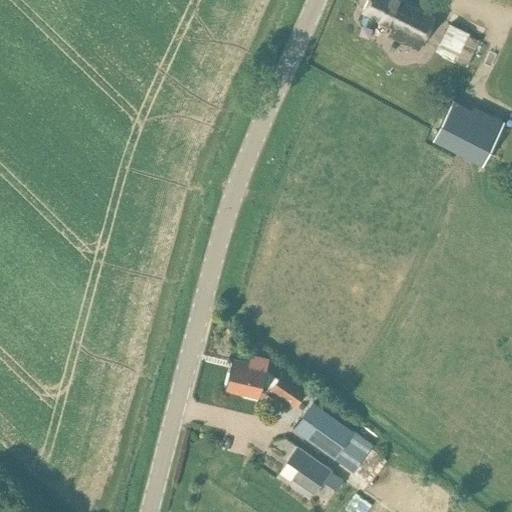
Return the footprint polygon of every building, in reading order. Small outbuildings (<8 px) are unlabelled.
[(388,35),(406,44),(417,50),(434,16),(401,0),(367,0),(362,11),(392,26),(388,35)] [(434,52),(466,69),(481,40),(449,23),(434,52)] [(453,101),(434,140),(480,163),(502,120),(477,108),(475,111),(453,101)] [(265,369),(267,359),(251,356),(249,364),(233,361),(227,387),(259,394),(262,382),(271,389),(294,406),(307,387),(283,371),(278,378),(265,369)] [(293,429),(352,470),(370,444),(312,404),(293,429)] [(297,445),(286,461),(299,469),(292,479),(314,494),(332,469),(297,445)]
